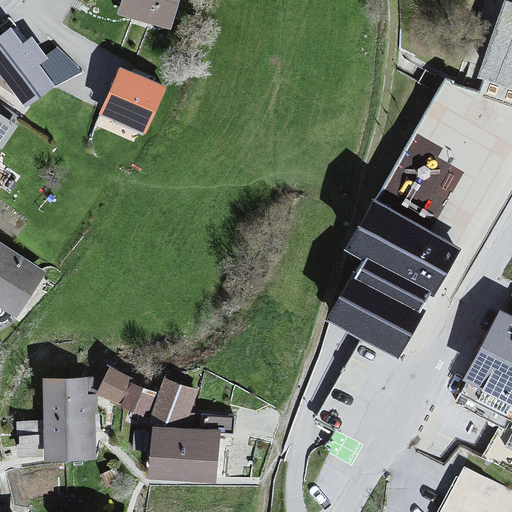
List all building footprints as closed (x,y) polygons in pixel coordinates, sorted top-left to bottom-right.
[(123,0),(119,14),(171,32),(182,0),(123,0)] [(511,2),(504,0),(478,77),(484,80),(511,89),(511,2)] [(16,29),(0,40),(0,69),(27,109),(57,89),(16,29)] [(162,86),(119,68),(100,113),(143,131),(162,86)] [(479,91),(446,78),(418,125),(343,249),(360,260),(326,320),(412,368),(511,194),(511,89),(484,80),(481,86),(479,91)] [(0,155),(22,126),(0,110),(0,155)] [(0,241),(0,304),(20,319),(50,276),(0,241)] [(511,317),(502,313),(466,379),(511,403),(511,317)] [(118,369),(104,396),(151,421),(166,395),(118,369)] [(99,380),(52,381),(53,459),(100,458),(100,433),(99,380)] [(201,394),(171,382),(156,420),(185,432),(201,394)] [(43,452),(44,419),(21,418),(20,451),(43,452)] [(165,432),(160,477),(221,484),(225,438),(165,432)] [(511,511),(511,490),(463,466),(439,511),(511,511)]
